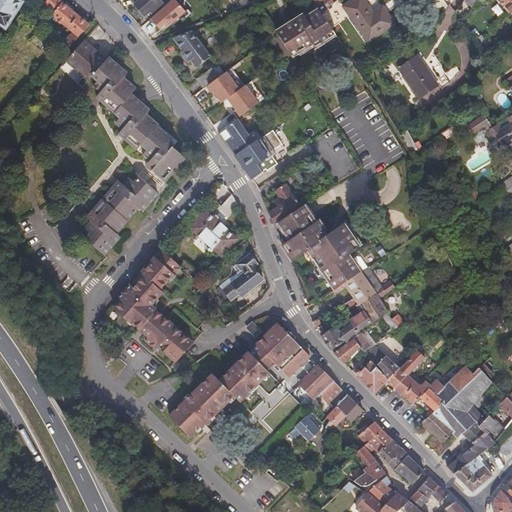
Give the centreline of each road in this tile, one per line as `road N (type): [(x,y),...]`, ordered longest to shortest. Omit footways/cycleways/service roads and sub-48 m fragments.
road 1 (tertiary): [(473,504),(298,319),(222,159)]
road 2 (residential): [(222,159),(88,308),(85,329),(100,376)]
road 3 (tertiary): [(93,0),(222,159)]
road 4 (residential): [(100,376),(245,511)]
road 5 (primary): [(97,511),(0,339)]
road 6 (primary): [(0,390),(65,511)]
